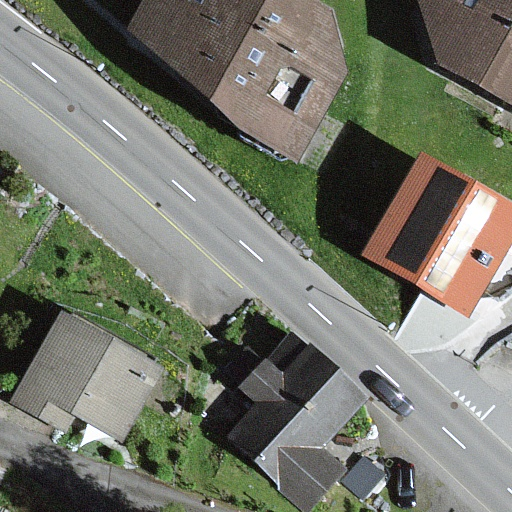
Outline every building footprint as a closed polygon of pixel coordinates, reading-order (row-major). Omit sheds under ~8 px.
[(280,166),(323,84),(298,22),(255,0),(125,0),(100,51),(280,166)] [(511,124),(511,0),(395,0),(392,7),(410,72),(511,124)] [(464,324),(511,227),(511,220),(404,167),(353,269),(464,324)] [(0,392),(114,455),(156,378),(38,313),(0,382),(0,392)] [(311,458),(358,407),(278,335),(196,425),(292,511),(312,511),(339,483),(311,458)]
